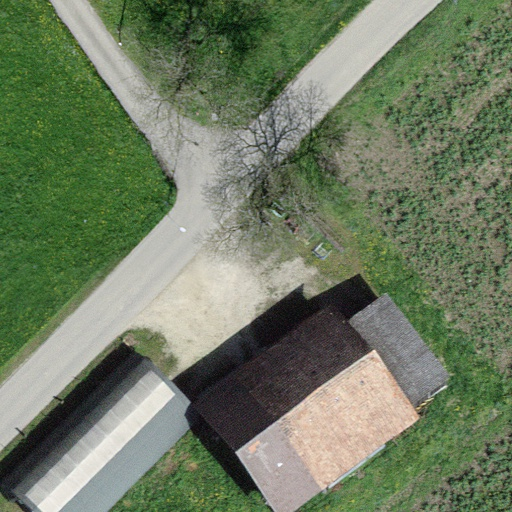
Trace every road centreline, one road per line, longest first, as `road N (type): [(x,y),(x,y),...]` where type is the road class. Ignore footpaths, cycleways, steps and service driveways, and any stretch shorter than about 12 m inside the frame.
road 1 (tertiary): [(0,418),(214,197)]
road 2 (tertiary): [(214,197),(436,0)]
road 3 (residential): [(214,197),(78,0)]
